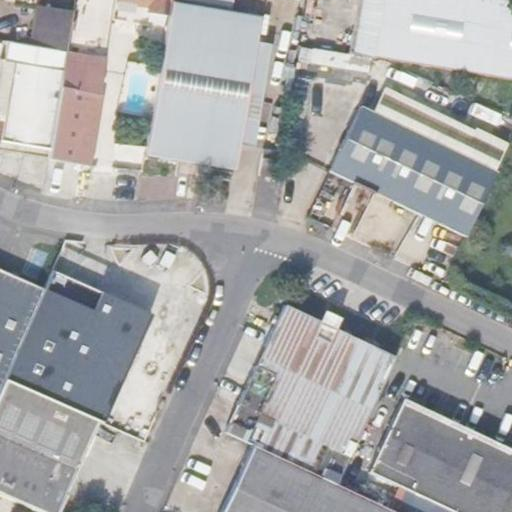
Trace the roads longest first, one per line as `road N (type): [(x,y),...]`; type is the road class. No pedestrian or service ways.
road 1 (unclassified): [(264,231),(135,511)]
road 2 (residential): [(264,231),(511,338)]
road 3 (residential): [(0,196),(90,219),(264,231)]
